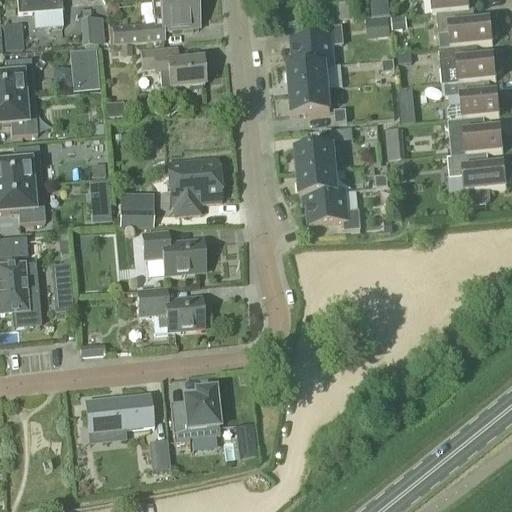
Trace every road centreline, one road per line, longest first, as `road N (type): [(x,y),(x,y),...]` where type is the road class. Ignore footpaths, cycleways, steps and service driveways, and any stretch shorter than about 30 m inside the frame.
road 1 (residential): [(0,387),(253,360),(269,349),(277,319),(254,213),(235,0)]
road 2 (primary): [(384,511),(511,409)]
